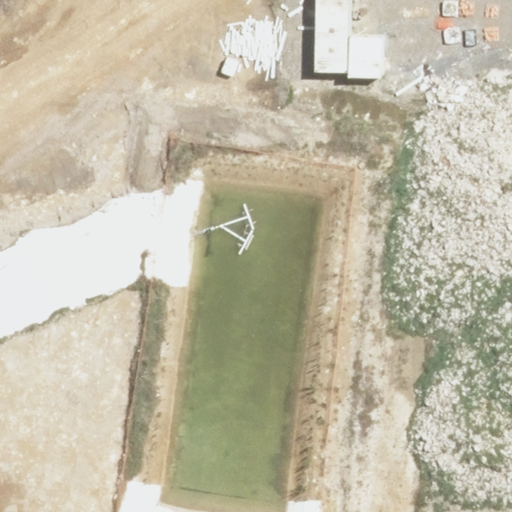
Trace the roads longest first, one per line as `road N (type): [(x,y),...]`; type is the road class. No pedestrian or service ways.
road 1 (residential): [(401,370),(382,305),(391,243),(441,212),(511,204)]
road 2 (residential): [(401,370),(323,427),(311,511)]
